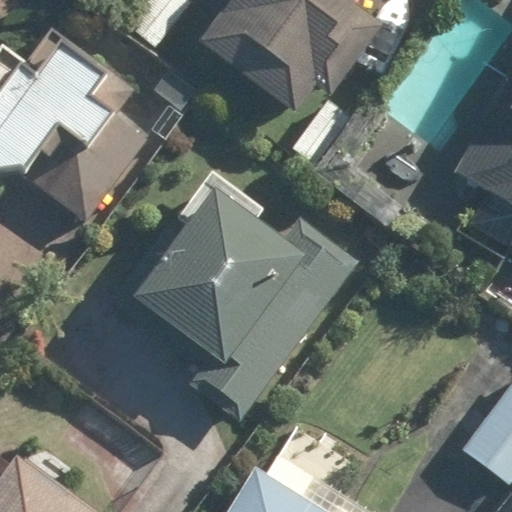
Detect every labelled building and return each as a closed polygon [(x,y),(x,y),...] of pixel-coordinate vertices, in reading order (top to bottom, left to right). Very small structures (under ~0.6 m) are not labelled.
[(214,0),(176,53),(291,136),(363,35),(336,16),(347,0),(214,0)] [(511,37),(502,54),(510,59),(439,179),(511,222),(511,223),(497,249),(511,257),(511,37)] [(48,67),(22,102),(8,92),(0,102),(0,189),(6,194),(42,146),(68,165),(92,134),(72,119),(88,97),(48,67)] [(194,197),(113,306),(198,369),(184,388),(235,426),(346,275),(282,228),(266,250),(194,197)] [(501,492),(511,478),(511,372),(510,371),(448,450),(501,492)] [(303,511),(291,505),(304,483),(264,459),(251,481),(240,474),(217,511),(303,511)] [(0,511),(45,511),(0,479),(0,511)]
